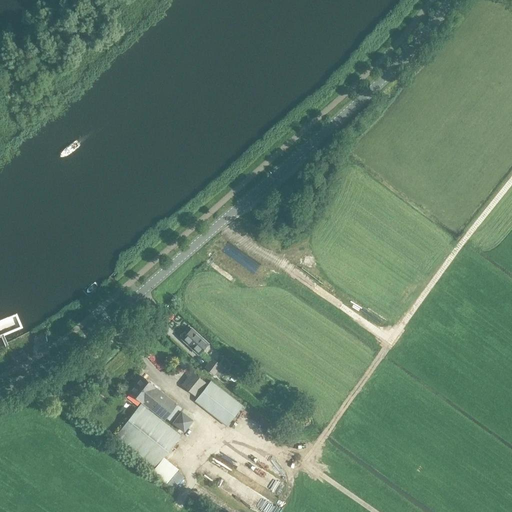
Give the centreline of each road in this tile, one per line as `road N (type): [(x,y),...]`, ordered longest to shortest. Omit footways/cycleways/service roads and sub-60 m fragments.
road 1 (secondary): [(0,392),(88,336),(245,201),(378,82),(450,0)]
road 2 (track): [(511,180),(389,341),(243,244),(223,220)]
road 3 (track): [(209,425),(303,462),(375,511)]
road 4 (track): [(303,462),(389,341)]
